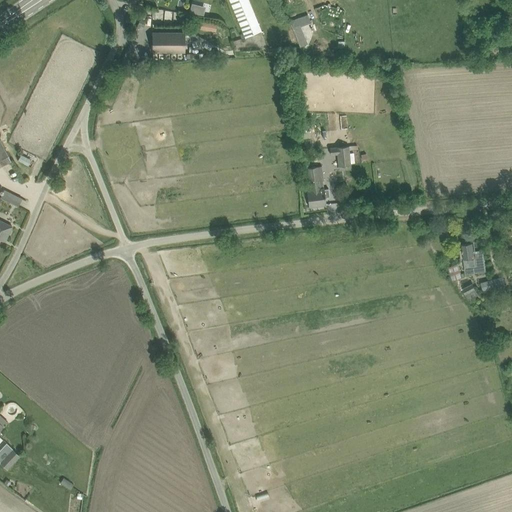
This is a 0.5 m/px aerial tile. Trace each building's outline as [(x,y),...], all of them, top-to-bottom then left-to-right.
[(229,0),(246,38),(262,31),(249,0),(229,0)] [(191,4),(189,14),(204,17),(206,8),(191,4)] [(216,32),(218,21),(198,18),(196,29),(216,32)] [(185,53),(185,33),(152,32),(152,52),(185,53)] [(0,166),(11,161),(0,138),(0,166)] [(351,165),(349,145),(330,147),(331,155),(337,154),(339,166),(351,165)] [(23,154),(20,160),(31,165),(34,158),(23,154)] [(312,190),(307,190),(308,196),(309,206),(326,204),(325,198),(329,197),(328,189),(324,189),(324,188),(322,181),(318,181),(316,167),(309,168),(312,190)] [(4,189),(0,198),(11,203),(15,194),(4,189)] [(0,238),(5,241),(12,226),(0,220),(0,238)] [(469,242),(469,239),(462,240),(463,243),(462,243),(463,251),(460,251),(461,258),(464,258),(465,268),(476,266),(477,272),(486,271),(483,250),(475,251),(473,241),(469,242)] [(452,281),(462,279),(458,264),(448,267),(452,281)] [(484,291),(495,288),(506,285),(503,276),(493,279),(481,282),(484,291)] [(469,300),(478,295),(472,284),(463,289),(469,300)] [(12,449),(0,462),(7,468),(19,456),(12,449)]
